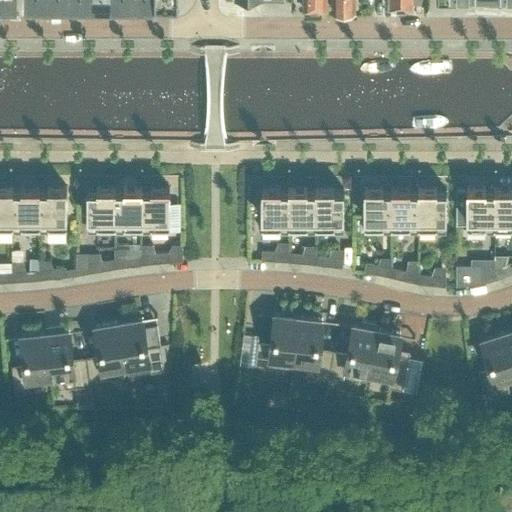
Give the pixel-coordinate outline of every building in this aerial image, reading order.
[(303,0),(303,8),(325,8),(325,0),(303,0)] [(331,0),(332,8),(354,8),(354,0),(331,0)] [(0,228),(12,228),(12,184),(0,183),(0,228)] [(12,184),(12,228),(13,228),(13,226),(20,226),(20,228),(39,228),(39,184),(20,184),(20,186),(12,186),(12,184)] [(39,184),(39,228),(39,226),(47,226),(47,228),(66,228),(66,215),(67,215),(66,186),(66,184),(47,184),(47,186),(39,186),(39,184)] [(96,186),(86,186),(87,226),(96,226),(96,228),(114,228),(114,184),(96,184),(96,186)] [(115,184),(114,184),(114,228),(115,228),(115,226),(123,226),(123,228),(141,229),(141,184),(123,184),(123,186),(115,186),(115,184)] [(142,184),(141,184),(141,229),(142,229),(142,226),(150,226),(150,228),(169,229),(169,215),(169,186),(169,184),(150,184),(150,186),(142,186),(142,184)] [(261,186),(261,215),(261,229),(280,229),(280,226),(288,226),(288,229),(289,229),(288,184),(288,186),(280,186),(280,184),(261,184),(261,186)] [(307,184),(288,184),(289,229),(307,229),(307,226),(315,226),(315,229),(315,184),(315,186),(307,186),(307,184)] [(333,184),(315,184),(315,229),(333,229),(333,226),(343,226),(343,186),(333,186),(333,184)] [(390,229),(391,229),(391,184),(390,184),(390,186),(382,186),(382,184),(364,184),(364,186),(363,186),(363,215),(364,215),(364,229),(382,229),(382,226),(390,226),(390,229)] [(417,229),(418,229),(418,184),(417,184),(417,186),(409,186),(409,184),(391,184),(391,229),(409,229),(409,226),(417,226),(417,229)] [(436,184),(418,184),(418,229),(436,229),(436,227),(445,226),(446,186),(436,186),(436,184)] [(466,184),(466,186),(456,186),(455,215),(466,215),(466,229),(485,229),(485,227),(493,227),(493,229),(494,229),(494,184),(493,184),(493,186),(485,186),(485,184),(466,184)] [(511,186),(511,184),(494,184),(494,229),(511,229),(511,227),(511,226),(511,186)] [(273,248),(261,247),(261,257),(273,258),(273,248)] [(156,250),(157,260),(169,259),(168,249),(156,250)] [(301,250),(289,249),(289,259),(301,260),(301,250)] [(328,253),(317,251),(315,261),(327,263),(328,253)] [(140,252),(128,253),(129,263),(141,262),(140,252)] [(113,256),(101,258),(103,267),(115,265),(113,256)] [(366,259),(364,269),(375,271),(377,261),(366,259)] [(505,262),(494,266),(497,276),(509,271),(505,262)] [(65,263),(53,265),(55,275),(66,273),(65,263)] [(455,263),(455,284),(479,281),(479,263),(455,263)] [(393,264),(391,274),(403,277),(405,267),(393,264)] [(38,267),(26,268),(26,278),(38,277),(38,267)] [(11,269),(0,269),(0,279),(11,279),(11,269)] [(419,271),(418,281),(430,282),(431,272),(419,271)] [(269,362),(292,365),(298,314),(274,311),(271,340),(258,338),(255,363),(268,365),(269,362)] [(328,377),(329,372),(333,347),(318,345),(322,316),(298,314),(292,365),(306,366),(305,374),(328,377)] [(142,316),(118,319),(126,363),(149,359),(151,369),(164,367),(160,342),(147,344),(142,316)] [(344,365),(367,369),(376,326),(374,326),(375,321),(362,318),(361,323),(353,321),(347,350),(333,347),(329,372),(342,375),(344,365)] [(100,352),(87,354),(91,379),(104,377),(103,367),(126,363),(118,319),(95,323),(100,352)] [(47,330),(45,330),(50,373),(63,372),(65,385),(90,382),(90,379),(91,379),(87,354),(86,354),(72,356),(69,327),(60,328),(60,323),(46,325),(47,330)] [(388,384),(402,387),(408,354),(395,351),(399,331),(376,326),(367,369),(390,374),(388,384)] [(505,375),(511,373),(511,353),(504,329),(482,336),(490,364),(478,368),(486,395),(509,388),(505,375)] [(27,376),(50,373),(45,330),(21,332),(24,361),(11,363),(14,388),(28,386),(27,376)]
